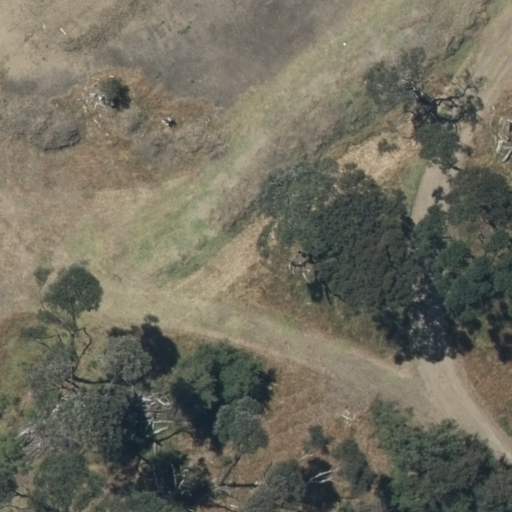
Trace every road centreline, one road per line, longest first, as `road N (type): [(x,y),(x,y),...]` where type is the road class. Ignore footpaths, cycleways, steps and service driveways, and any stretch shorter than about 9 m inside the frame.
road 1 (track): [(483,0),(0,453)]
road 2 (track): [(244,223),(511,481)]
